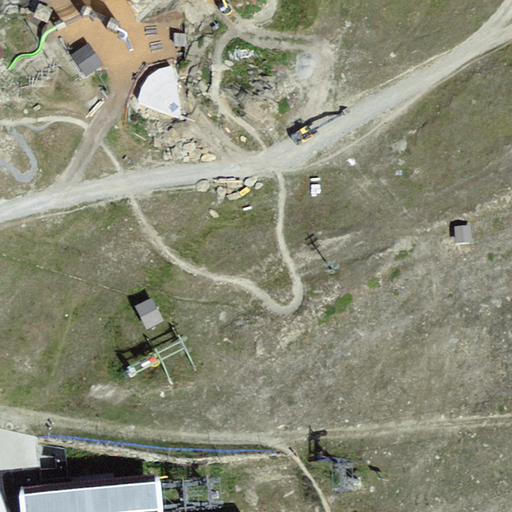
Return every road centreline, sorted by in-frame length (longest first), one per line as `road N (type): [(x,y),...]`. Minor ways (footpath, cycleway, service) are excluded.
road 1 (track): [(480,44),(318,144),(252,170),(143,178),(0,213)]
road 2 (track): [(0,411),(174,439),(276,436)]
road 3 (track): [(276,436),(511,419)]
